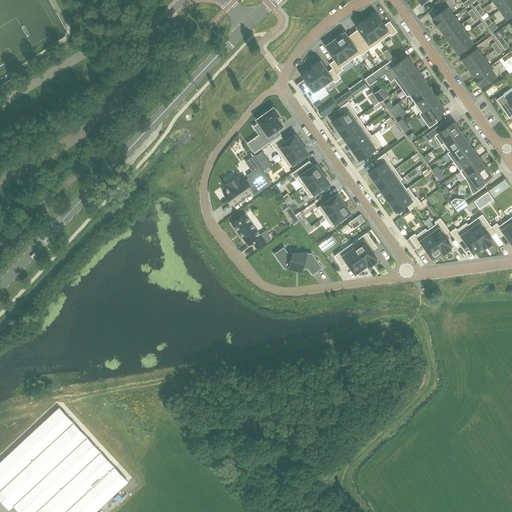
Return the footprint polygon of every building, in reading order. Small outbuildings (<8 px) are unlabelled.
[(511,0),(494,0),(494,1),(500,9),(511,0)] [(511,14),(511,0),(500,9),(507,19),(511,14)] [(439,26),(453,16),(447,7),(432,17),(434,19),(433,20),(438,27),(439,27),(439,26)] [(367,18),(366,19),(381,41),(390,34),(391,36),(397,32),(389,21),(384,25),(375,12),(367,18)] [(439,26),(439,27),(445,35),(459,25),(453,16),(439,26)] [(366,19),(356,26),(358,29),(364,37),(359,41),(366,51),(370,48),(381,41),(366,19)] [(459,25),(445,35),(451,44),(466,34),(459,25)] [(335,38),(335,39),(350,61),(357,55),(359,54),(360,55),(366,51),(359,41),(353,44),(348,37),(345,32),(335,39),(335,38)] [(466,34),(451,44),(458,53),(472,43),(466,34)] [(334,39),(325,46),(335,60),(330,63),(340,78),(341,78),(338,74),(343,70),(341,67),(350,61),(335,39),(334,39)] [(469,69),(483,58),(476,49),(462,59),(469,69)] [(391,67),(386,71),(392,80),(390,81),(390,82),(394,79),(412,66),(411,64),(413,63),(409,57),(407,58),(406,56),(391,67)] [(469,69),(474,77),(475,77),(489,67),(483,58),(469,69)] [(320,60),(310,67),(326,89),(324,87),(333,80),(335,82),(340,78),(330,63),(329,64),(333,68),(328,71),(320,60)] [(412,66),(394,79),(400,88),(419,74),(412,66)] [(309,68),(301,74),(310,88),(305,92),(313,102),(318,98),(316,95),(326,89),(310,67),(309,68)] [(385,73),(380,67),(365,78),(369,84),(385,73)] [(475,77),(474,77),(473,77),(479,85),(480,84),(481,86),(496,76),(489,67),(475,77)] [(419,74),(400,88),(407,97),(409,95),(408,95),(425,83),(419,74)] [(425,83),(408,95),(409,95),(415,104),(431,92),(425,83)] [(384,96),(379,89),(373,93),(378,100),(384,96)] [(431,92),(415,104),(421,112),(421,113),(437,101),(431,92)] [(511,93),(506,98),(503,94),(496,99),(505,111),(511,107),(511,93)] [(341,114),(331,121),(339,131),(358,117),(351,107),(352,107),(348,101),(338,109),(341,114)] [(421,112),(419,114),(426,123),(429,128),(436,122),(442,118),(439,114),(444,110),(437,101),(421,113),(421,112)] [(329,104),(317,113),(321,119),(333,110),(329,104)] [(265,131),(250,141),(256,151),(269,141),(265,136),(276,128),(282,124),(275,116),(278,114),(273,107),(256,119),(265,131)] [(358,117),(339,131),(345,140),(365,126),(358,117)] [(437,125),(427,133),(431,138),(435,135),(441,145),(445,142),(445,141),(459,131),(453,122),(441,130),(437,125)] [(365,126),(345,140),(352,150),(371,136),(365,126)] [(459,131),(445,141),(445,142),(451,150),(466,140),(459,131)] [(281,136),(270,143),(274,149),(275,148),(282,158),(301,144),(301,143),(294,134),(285,141),(281,136)] [(371,136),(352,150),(359,160),(381,144),(373,134),(372,136),(371,136)] [(451,150),(447,153),(454,162),(456,161),(455,160),(472,149),(466,140),(451,150)] [(301,144),(282,158),(289,167),(308,153),(302,144),(301,144)] [(456,161),(454,162),(460,171),(462,170),(464,168),(463,168),(478,158),(472,149),(455,160),(456,161)] [(271,165),(261,152),(254,157),(264,170),(271,165)] [(378,165),(368,173),(376,183),(395,169),(388,159),(389,159),(385,153),(375,160),(378,165)] [(462,170),(460,171),(466,179),(469,176),(470,177),(484,166),(478,158),(463,168),(464,168),(462,170)] [(315,164),(296,178),(303,187),(323,173),(322,173),(315,164)] [(469,176),(466,179),(472,194),(483,186),(481,183),(491,176),(489,174),(491,173),(487,167),(485,168),(484,166),(470,177),(469,176)] [(270,183),(259,167),(247,175),(249,178),(245,181),(242,177),(239,180),(237,177),(228,184),(230,186),(223,191),(232,203),(238,199),(239,200),(246,195),(245,193),(251,189),(250,189),(254,186),(259,191),(270,183)] [(395,169),(376,183),(382,192),(402,178),(395,169)] [(323,173),(303,187),(310,197),(329,183),(323,174),(323,173)] [(402,178),(382,192),(389,201),(408,188),(408,187),(406,189),(400,180),(402,179),(402,178)] [(501,182),(505,188),(509,185),(505,179),(501,182)] [(408,188),(389,201),(396,212),(406,204),(410,210),(420,202),(416,196),(415,197),(408,188)] [(337,193),(317,207),(324,217),(344,203),(343,203),(337,193)] [(450,201),(457,211),(468,204),(464,199),(455,198),(450,201)] [(344,203),(324,217),(331,227),(350,213),(344,204),(344,203)] [(298,219),(293,212),(288,216),(292,223),(298,219)] [(466,222),(466,223),(483,247),(491,241),(490,240),(492,239),(484,228),(490,224),(482,214),(468,224),(466,222)] [(245,215),(232,224),(238,233),(239,232),(248,245),(252,242),(257,248),(265,242),(245,215)] [(355,219),(359,224),(364,221),(360,215),(355,219)] [(425,228),(442,253),(450,247),(450,246),(451,245),(444,234),(449,230),(440,218),(434,222),(436,224),(427,230),(425,228)] [(497,223),(491,227),(499,237),(504,233),(511,244),(511,224),(508,219),(499,226),(497,223)] [(456,227),(450,232),(457,242),(463,238),(473,253),(482,246),(483,247),(466,223),(457,229),(456,227)] [(415,233),(409,237),(416,248),(422,244),(432,259),(441,252),(442,253),(425,228),(416,235),(415,233)] [(367,232),(350,244),(366,265),(367,264),(368,265),(376,259),(375,258),(377,257),(369,246),(374,243),(367,232)] [(328,248),(323,243),(319,246),(323,252),(328,248)] [(350,244),(334,256),(341,266),(347,262),(354,273),(366,265),(350,244)] [(284,246),(273,254),(284,269),(308,269),(312,275),(322,268),(312,253),(288,253),(284,246)] [(0,462),(0,491),(13,506),(18,511),(94,511),(128,481),(59,407),(0,462)]
